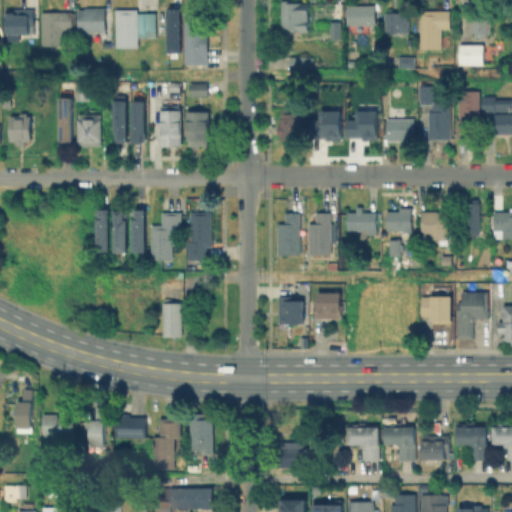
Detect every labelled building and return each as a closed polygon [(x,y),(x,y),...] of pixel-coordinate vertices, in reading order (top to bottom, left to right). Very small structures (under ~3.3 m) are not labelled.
[(309,1),(309,31),(300,31),(300,29),(294,29),(294,30),(283,31),(283,0),(294,0),(294,1),(309,1)] [(377,4),(377,24),(348,24),(348,4),(377,4)] [(93,31),(93,32),(80,32),(79,7),(106,7),(107,30),(93,31)] [(139,26),(139,46),(117,46),(117,8),(139,8),(139,12),(158,12),(158,26),(139,26)] [(451,9),(452,27),(442,27),(443,35),(422,36),(421,9),(451,9)] [(9,34),(9,10),(34,10),(34,34),(9,34)] [(65,44),(43,44),(42,11),(73,11),(73,28),(64,29),(65,44)] [(409,11),(409,30),(387,31),(386,11),(409,11)] [(182,62),(183,12),(207,12),(207,63),(182,62)] [(492,12),(492,31),(487,31),(487,36),(475,36),(476,31),(472,32),(472,13),(492,12)] [(339,20),(328,21),(329,39),(340,39),(339,20)] [(462,65),(462,46),(488,46),(488,65),(462,65)] [(307,55),(313,55),(314,67),(308,67),(308,68),(291,68),(291,55),(307,55)] [(416,56),(415,67),(399,66),(400,55),(416,56)] [(209,91),(193,91),(193,79),(209,79),(209,91)] [(75,99),(85,99),(86,82),(75,81),(75,99)] [(179,90),(179,97),(171,97),(171,81),(181,81),(181,90),(179,90)] [(425,82),(425,84),(433,84),(434,103),(420,103),(420,84),(421,84),(421,82),(425,82)] [(481,89),(481,120),(471,120),(471,136),(457,136),(457,119),(460,118),(460,98),(454,98),(454,90),(460,90),(481,89)] [(511,109),(509,109),(509,110),(496,110),(483,111),(483,95),(495,94),(496,98),(511,97),(511,109)] [(62,142),(62,98),(75,98),(75,142),(62,142)] [(117,142),(118,101),(131,101),(131,142),(117,142)] [(136,143),(136,101),(148,101),(148,143),(136,143)] [(179,105),(179,109),(183,108),(183,144),(162,145),(162,109),(165,109),(165,106),(179,105)] [(340,109),(340,136),(309,136),(309,118),(319,118),(319,110),(340,109)] [(376,109),(376,136),(346,136),(346,118),(355,118),(355,109),(376,109)] [(210,110),(210,139),(208,139),(209,144),(190,144),(190,139),(188,139),(188,110),(210,110)] [(451,110),(452,138),(430,138),(429,110),(451,110)] [(28,112),(28,115),(32,115),(32,140),(26,140),(26,144),(17,144),(17,140),(11,140),(11,115),(21,115),(21,112),(28,112)] [(301,112),(301,139),(282,139),(282,134),(279,134),(279,123),(281,123),(281,117),(284,117),(284,113),(301,112)] [(102,113),(102,144),(80,145),(79,113),(102,113)] [(511,113),(511,132),(510,132),(509,136),(498,136),(498,132),(494,132),(494,113),(511,113)] [(415,117),(416,138),(388,139),(387,117),(415,117)] [(468,233),(468,204),(482,204),(482,234),(468,233)] [(412,206),(412,228),(413,228),(413,231),(407,231),(407,234),(400,234),(400,229),(387,229),(387,209),(400,209),(400,206),(412,206)] [(361,208),(361,211),(378,211),(378,233),(369,233),(369,229),(367,229),(367,231),(364,231),(364,229),(348,229),(348,211),(358,211),(357,208),(361,208)] [(208,245),(208,257),(188,258),(187,241),(192,241),(191,210),(212,210),(213,245),(208,245)] [(450,210),(450,223),(454,223),(454,238),(448,238),(448,244),(440,244),(439,238),(422,238),(422,210),(450,210)] [(511,210),(511,237),(504,237),(504,228),(494,228),(494,210),(511,210)] [(100,253),(100,211),(111,211),(111,253),(100,253)] [(183,211),(183,230),(180,230),(181,244),(173,244),(173,258),(152,258),(152,223),(163,223),(163,211),(183,211)] [(301,211),(301,253),(279,253),(279,222),(286,222),(286,211),(301,211)] [(331,211),(332,253),(309,253),(309,222),(317,222),(317,211),(331,211)] [(138,253),(138,212),(148,212),(148,253),(138,253)] [(117,253),(118,213),(131,213),(131,253),(117,253)] [(402,254),(390,254),(389,238),(402,238),(402,254)] [(452,254),(452,263),(442,263),(442,254),(452,254)] [(162,269),(153,269),(153,259),(162,259),(162,269)] [(477,338),(462,338),(462,303),(465,303),(465,293),(490,293),(490,320),(477,320),(477,338)] [(316,317),(316,294),(344,294),(344,317),(316,317)] [(423,319),(423,297),(457,297),(457,319),(423,319)] [(282,325),(282,299),(307,299),(307,325),(282,325)] [(183,301),(184,335),(164,335),(164,302),(183,301)] [(511,304),(511,344),(511,345),(511,340),(504,340),(504,331),(499,332),(499,321),(504,320),(504,304),(511,304)] [(34,388),(33,427),(18,427),(19,400),(25,400),(25,387),(34,388)] [(106,406),(106,445),(91,445),(91,419),(97,419),(97,406),(106,406)] [(43,413),(58,412),(74,415),(74,436),(43,436),(43,413)] [(147,416),(147,436),(117,436),(116,412),(131,412),(131,416),(147,416)] [(206,412),(206,418),(214,418),(214,452),(205,452),(205,448),(191,448),(191,412),(206,412)] [(175,437),(175,468),(155,468),(154,435),(161,435),(160,417),(182,417),(182,437),(175,437)] [(384,446),(384,461),(366,461),(366,446),(351,446),(351,429),(384,429),(384,446)] [(493,445),(493,461),(475,461),(475,445),(461,445),(461,429),(493,430),(493,445)] [(419,445),(419,460),(403,460),(403,445),(389,445),(389,430),(419,430),(419,445)] [(511,461),(511,446),(498,446),(498,430),(511,430),(511,461)] [(424,460),(424,436),(452,436),(452,460),(424,460)] [(312,445),(313,466),(277,467),(276,441),(296,440),(296,445),(312,445)] [(202,461),(201,471),(187,471),(187,460),(202,461)] [(28,483),(27,496),(19,496),(19,500),(6,500),(6,484),(18,484),(18,483),(28,483)] [(71,494),(71,496),(57,496),(57,495),(51,495),(51,487),(78,487),(78,494),(71,494)] [(164,509),(164,489),(216,489),(216,509),(164,509)] [(393,511),(393,505),(398,505),(398,495),(419,495),(418,511),(393,511)] [(449,511),(425,511),(425,495),(449,495),(449,511)] [(307,511),(284,511),(284,498),(307,498),(307,511)] [(342,499),(344,500),(344,503),(343,504),(343,511),(313,511),(313,503),(325,503),(325,501),(334,500),(335,499),(342,499)] [(376,503),(376,511),(351,511),(351,503),(376,503)]
